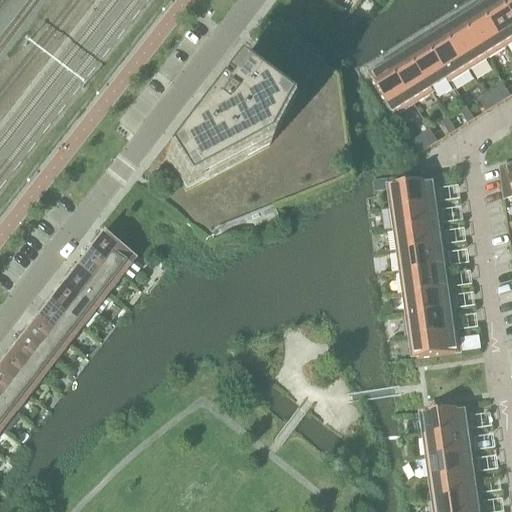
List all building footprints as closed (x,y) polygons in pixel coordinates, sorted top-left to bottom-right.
[(511,44),(511,18),(500,0),(499,0),(482,11),(506,49),(511,44)] [(511,0),(500,0),(511,18),(511,0)] [(506,49),(482,11),(464,22),(487,60),(506,49)] [(354,31),(362,21),(355,16),(347,26),(354,31)] [(487,60),(464,22),(446,34),(469,72),(487,60)] [(469,72),(446,34),(427,45),(449,80),(451,83),(469,72)] [(449,80),(427,45),(409,57),(431,92),(432,91),(449,80)] [(431,92),(409,57),(391,68),(414,106),(433,94),(432,91),(431,92)] [(168,158),(174,168),(187,189),(266,146),(287,109),(288,109),(289,108),(237,67),(222,86),(227,91),(224,94),(219,90),(165,159),(166,160),(168,158)] [(414,106),(391,68),(372,80),(395,117),(414,106)] [(497,90),(505,103),(511,98),(503,86),(497,90)] [(478,101),(486,114),(493,110),(485,97),(478,101)] [(460,113),(468,125),(474,121),(466,108),(460,113)] [(442,124),(450,137),(456,133),(448,120),(442,124)] [(423,135),(431,148),(438,144),(430,131),(423,135)] [(412,142),(405,147),(413,160),(420,155),(412,142)] [(511,170),(501,174),(505,201),(511,198),(511,170)] [(396,211),(436,205),(441,205),(440,197),(435,197),(432,182),(393,188),(396,211)] [(438,219),(436,205),(396,211),(399,232),(439,227),(444,226),(443,218),(438,219)] [(441,240),(439,227),(399,232),(402,253),(442,248),(447,247),(446,239),(441,240)] [(102,236),(88,253),(117,275),(116,276),(120,279),(133,262),(135,263),(136,262),(102,236)] [(444,262),(442,248),(402,253),(405,275),(445,269),(450,269),(449,261),(444,262)] [(88,253),(75,270),(103,292),(116,276),(117,275),(88,253)] [(447,283),(445,269),(405,275),(408,296),(448,291),(453,290),(452,282),(447,283)] [(75,270),(62,287),(90,309),(103,292),(75,270)] [(62,287),(48,304),(77,326),(90,309),(62,287)] [(450,304),(448,291),(408,296),(411,318),(451,312),(456,312),(455,304),(450,304)] [(48,304),(35,321),(64,344),(77,326),(48,304)] [(453,326),(451,312),(411,318),(414,339),(454,334),(459,333),(458,325),(453,326)] [(35,321),(22,338),(50,361),(64,344),(35,321)] [(456,347),(454,334),(414,339),(417,360),(462,354),(461,346),(456,347)] [(22,338),(9,356),(37,378),(50,361),(22,338)] [(9,356),(0,366),(0,376),(24,395),(37,378),(9,356)] [(24,395),(0,376),(0,403),(10,412),(24,395)] [(0,403),(0,425),(10,412),(0,403)] [(428,438),(468,433),(473,432),(472,424),(467,425),(465,410),(425,415),(428,438)] [(470,446),(468,433),(428,438),(431,460),(471,454),(476,453),(475,445),(470,446)] [(473,468),(471,454),(431,460),(434,481),(474,476),(479,475),(478,467),(473,468)] [(476,489),(474,476),(434,481),(437,503),(477,497),(482,496),(481,488),(476,489)] [(479,510),(477,497),(437,503),(438,511),(484,511),(484,510),(479,510)]
